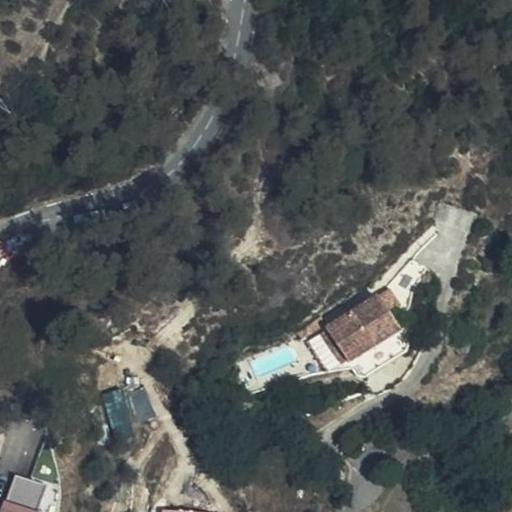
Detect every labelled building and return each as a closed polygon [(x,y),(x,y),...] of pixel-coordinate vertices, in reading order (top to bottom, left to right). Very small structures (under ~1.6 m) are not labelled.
[(416,266),(390,295),(400,314),(431,280),(416,266)] [(400,314),(390,295),(378,301),(397,338),(409,331),(400,314)] [(397,338),(378,301),(322,332),(342,368),(397,338)] [(116,438),(134,434),(125,386),(107,389),(116,438)] [(12,471),(0,510),(0,511),(43,511),(44,511),(38,509),(47,482),(12,471)]
